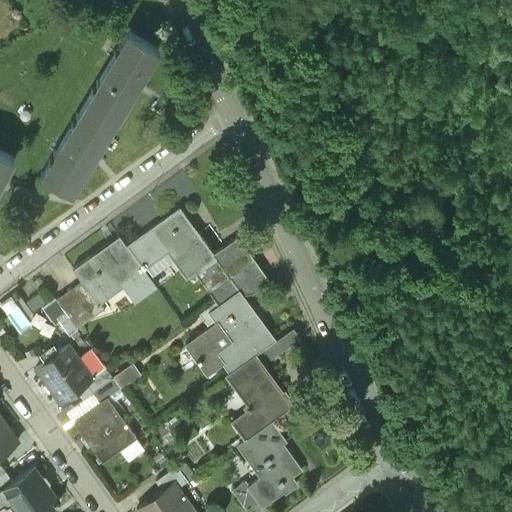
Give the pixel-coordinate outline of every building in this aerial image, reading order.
[(77,115),(60,144),(58,143),(58,144),(59,145),(53,156),(51,155),(51,156),(52,157),(46,168),(44,167),(43,168),(74,187),(75,186),(73,185),(91,154),(93,155),(93,154),(92,153),(96,145),(98,146),(99,145),(97,144),(130,88),(133,83),(135,84),(135,82),(134,81),(138,74),(140,75),(141,74),(139,72),(157,41),(159,42),(160,41),(128,24),(127,25),(129,26),(122,37),(120,36),(119,37),(121,38),(117,46),(115,45),(114,46),(116,47),(99,76),(98,75),(97,76),(99,77),(95,84),(93,83),(92,84),(94,85),(82,106),(81,105),(80,106),(82,107),(77,114),(76,113),(75,114),(77,115)] [(0,180),(2,176),(3,177),(4,176),(3,175),(15,153),(16,153),(17,152),(0,143),(0,180)] [(216,252),(181,205),(129,241),(146,265),(164,253),(183,280),(199,269),(198,267),(217,254),(216,252)] [(250,246),(241,233),(216,252),(217,254),(198,267),(199,269),(206,278),(250,246)] [(129,241),(126,236),(97,256),(95,253),(77,265),(86,278),(106,306),(108,306),(100,295),(125,278),(139,298),(159,284),(146,265),(129,241)] [(250,246),(206,278),(214,289),(258,257),(250,246)] [(271,276),(258,257),(214,289),(222,302),(242,288),(243,290),(255,290),(273,277),(271,276)] [(86,278),(72,287),(92,316),(106,306),(86,278)] [(294,403),(257,351),(262,348),(261,346),(276,335),(243,290),(242,288),(222,302),(213,308),(220,318),(188,340),(210,371),(226,359),(233,369),(230,371),(254,406),(236,418),(249,436),(273,418),(294,403)] [(40,291),(29,299),(35,308),(47,300),(40,291)] [(71,341),(38,365),(62,398),(87,380),(95,375),(71,341)] [(115,375),(108,365),(95,375),(87,380),(94,390),(115,375)] [(122,385),(115,375),(94,390),(92,391),(99,401),(110,394),(122,385)] [(76,417),(104,458),(138,435),(110,394),(99,401),(76,417)] [(0,454),(20,440),(0,412),(0,454)] [(288,438),(273,418),(249,436),(240,443),(263,474),(250,483),(264,503),(286,488),(287,491),(299,482),(293,474),(301,468),(283,442),(288,438)] [(4,487),(22,511),(41,511),(61,498),(36,463),(4,487)] [(177,464),(157,478),(164,487),(166,486),(168,490),(178,483),(179,485),(188,479),(177,464)] [(198,511),(179,485),(178,483),(168,490),(166,486),(164,487),(138,506),(142,511),(198,511)]
